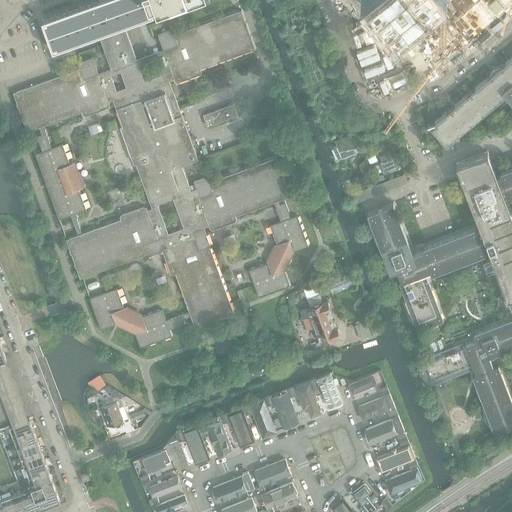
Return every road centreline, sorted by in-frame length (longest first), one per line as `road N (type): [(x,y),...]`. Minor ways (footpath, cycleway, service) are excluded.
road 1 (residential): [(329,1),(361,88),(379,104),(447,77),(511,23)]
road 2 (residential): [(66,467),(0,292)]
road 3 (residential): [(291,440),(346,417),(363,464),(316,500)]
road 4 (residential): [(206,511),(197,487),(202,474),(291,440)]
